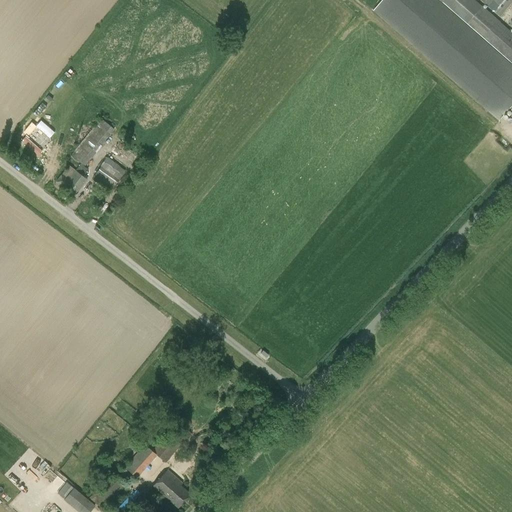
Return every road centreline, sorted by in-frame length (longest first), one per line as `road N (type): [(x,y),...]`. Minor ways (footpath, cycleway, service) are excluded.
road 1 (unclassified): [(302,400),(0,161)]
road 2 (unclassified): [(302,400),(511,181)]
road 3 (unclassified): [(197,511),(302,400)]
